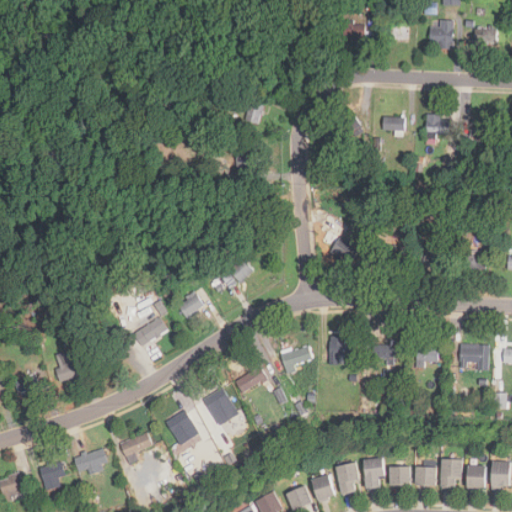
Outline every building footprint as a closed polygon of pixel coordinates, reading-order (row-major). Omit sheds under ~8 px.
[(368,19),(344,19),(344,40),(368,40),(368,19)] [(441,27),(431,27),(431,41),(439,41),(439,49),(453,49),(453,20),(441,20),(441,27)] [(387,39),(409,39),(409,26),(387,26),(387,39)] [(497,45),(497,27),(475,27),(475,45),(497,45)] [(259,124),(265,102),(251,98),(246,120),(259,124)] [(361,124),(350,108),(333,120),(344,136),(361,124)] [(449,114),(427,114),(427,138),(437,138),(437,133),(449,133),(449,114)] [(405,117),(384,117),(384,130),(405,130),(405,117)] [(474,121),(473,136),(498,137),(499,122),(474,121)] [(236,149),(237,171),(259,170),(257,147),(236,149)] [(332,251),(349,259),(355,247),(339,238),(332,251)] [(421,267),(446,267),(446,252),(421,252),(421,267)] [(487,255),(465,255),(464,269),(486,269),(487,255)] [(230,271),(241,283),(253,270),(242,259),(230,271)] [(187,318),(205,307),(197,292),(178,303),(187,318)] [(168,329),(160,317),(135,333),(143,345),(168,329)] [(352,337),(330,337),(330,355),(352,355),(352,337)] [(395,343),(374,343),(374,358),(387,358),(387,364),(395,364),(395,343)] [(489,371),(489,344),(461,344),(461,365),(478,365),(478,371),(489,371)] [(281,353),(286,370),(314,361),(309,345),(281,353)] [(439,347),(417,347),(417,363),(439,363),(439,347)] [(63,382),(82,376),(73,349),(54,355),(63,382)] [(238,380),(246,392),(270,375),(261,363),(238,380)] [(19,392),(39,387),(35,373),(15,379),(19,392)] [(206,397),(224,424),(243,411),(226,385),(206,397)] [(178,439),(196,429),(186,410),(167,420),(178,439)] [(122,442),(127,455),(154,445),(149,431),(122,442)] [(107,463),(104,449),(76,457),(79,471),(107,463)] [(40,463),(44,482),(65,478),(61,458),(40,463)] [(364,459),(366,489),(385,488),(383,458),(364,459)] [(462,459),(442,459),(442,488),(462,488),(462,459)] [(511,462),(492,462),(492,490),(511,490),(511,462)] [(359,482),(356,463),(337,466),(342,495),(356,493),(354,483),(359,482)] [(468,489),(486,489),(486,466),(468,466),(468,489)] [(411,467),(390,467),(390,485),(411,485),(411,467)] [(436,486),(436,467),(416,467),(416,486),(436,486)] [(0,479),(0,486),(5,502),(27,495),(20,473),(0,479)] [(335,497),(328,474),(312,480),(319,502),(335,497)] [(294,511),(312,504),(305,486),(286,494),(294,511)] [(261,511),(277,511),(282,508),(274,492),(256,501),(261,511)]
